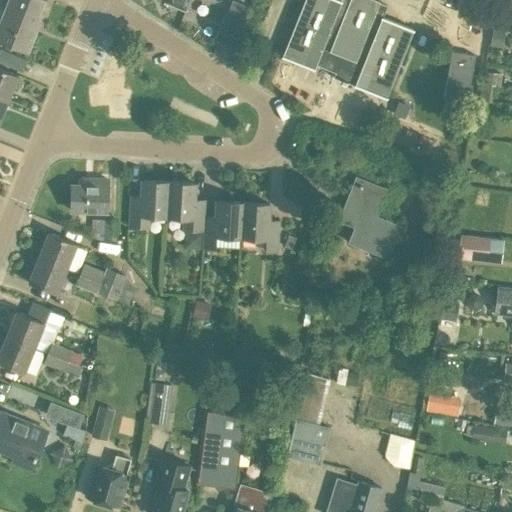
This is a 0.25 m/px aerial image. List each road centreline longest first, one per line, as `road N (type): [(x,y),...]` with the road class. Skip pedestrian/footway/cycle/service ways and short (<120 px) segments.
road 1 (residential): [(42,138),(245,158),(273,142),(273,109),(109,0)]
road 2 (residential): [(42,138),(97,0)]
